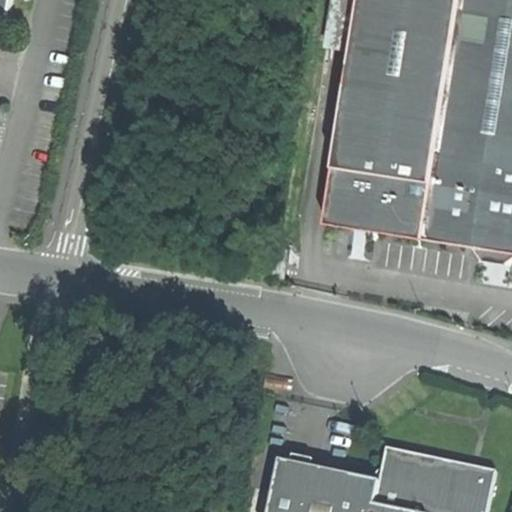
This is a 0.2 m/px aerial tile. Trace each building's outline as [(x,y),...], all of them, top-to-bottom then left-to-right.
[(0,0),(0,25),(3,24),(11,25),(14,0),(0,0)] [(368,231),(425,240),(463,0),(363,0),(328,225),(355,229),(356,220),(369,222),(368,231)] [(511,0),(463,0),(425,240),(476,248),(490,256),(489,261),(511,264),(511,0)] [(355,229),(368,231),(369,222),(356,220),(355,229)] [(269,511),(488,511),(497,474),(439,461),(387,450),(381,484),(280,463),(269,511)]
